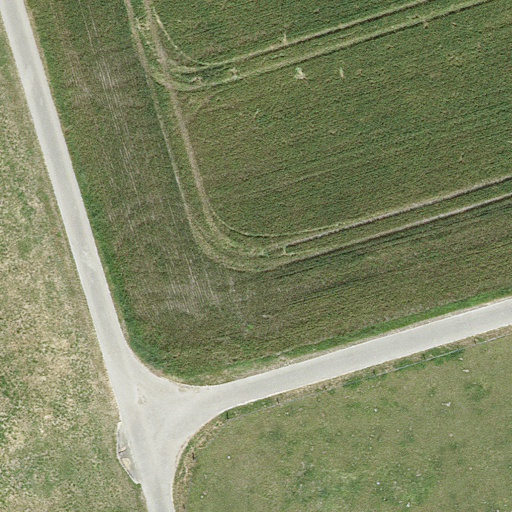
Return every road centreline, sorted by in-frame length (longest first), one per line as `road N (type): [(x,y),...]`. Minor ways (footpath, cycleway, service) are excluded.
road 1 (track): [(157,511),(3,0)]
road 2 (track): [(511,316),(133,431)]
